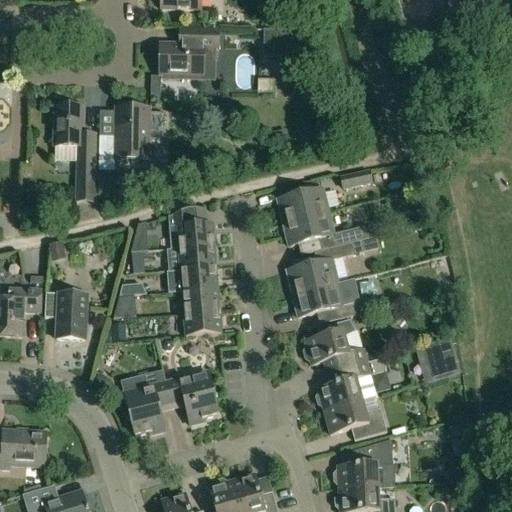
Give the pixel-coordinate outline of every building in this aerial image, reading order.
[(200,0),(160,0),(160,13),(200,14),(200,0)] [(179,32),(179,48),(160,48),(159,80),(203,80),(204,53),(218,54),(218,33),(179,32)] [(302,76),(292,34),(265,34),(265,48),(283,48),(282,75),(302,76)] [(260,42),(247,41),(246,65),(259,66),(260,42)] [(95,138),(82,138),(83,110),(53,110),(53,150),(55,150),(77,150),(76,164),(76,166),(95,166),(95,138)] [(98,140),(98,174),(114,175),(114,162),(148,162),(149,112),(114,111),(113,140),(98,140)] [(285,132),(272,134),(274,143),(286,140),(285,132)] [(94,173),(76,173),(75,203),(93,204),(94,204),(94,203),(94,173)] [(368,175),(340,181),(343,193),(370,187),(368,175)] [(322,192),(276,204),(282,227),(328,215),(322,192)] [(178,252),(213,249),(211,227),(208,227),(206,211),(168,219),(171,252),(166,252),(166,253),(178,252)] [(328,215),(282,227),(287,250),(318,243),(321,254),(329,252),(333,251),(360,245),(368,243),(365,232),(365,230),(333,238),(328,215)] [(368,243),(378,240),(381,239),(378,229),(365,232),(368,243)] [(331,264),(285,275),(291,298),(337,287),(349,284),(349,282),(348,283),(342,261),(363,256),(360,245),(333,251),(329,252),(331,264)] [(180,274),(215,271),(213,249),(178,252),(180,274)] [(217,293),(215,271),(180,274),(166,275),(168,296),(181,295),(181,296),(217,293)] [(337,287),(291,298),(297,321),(336,312),(339,323),(377,314),(374,301),(360,304),(355,282),(349,284),(337,287)] [(119,299),(146,297),(142,287),(122,288),(119,299)] [(9,292),(9,302),(0,301),(0,339),(21,341),(22,315),(40,316),(41,294),(9,292)] [(217,293),(181,296),(183,318),(218,315),(217,293)] [(84,344),(87,298),(46,296),(44,321),(58,322),(56,343),(84,344)] [(117,307),(113,324),(135,322),(133,306),(117,307)] [(185,341),(220,338),(218,315),(183,318),(185,341)] [(367,320),(352,326),(359,342),(373,336),(367,320)] [(327,329),(330,338),(303,345),(310,369),(335,361),(338,373),(366,366),(363,353),(349,357),(344,340),(355,334),(349,322),(327,329)] [(366,366),(338,373),(342,385),(317,392),(323,415),(361,404),(355,383),(386,374),(382,362),(366,366)] [(165,385),(171,409),(184,405),(190,429),(204,426),(203,423),(217,419),(206,375),(165,385)] [(171,409),(165,385),(143,391),(140,381),(121,386),(124,396),(123,396),(128,415),(125,421),(130,424),(134,440),(149,436),(149,440),(164,436),(158,412),(171,409)] [(361,404),(323,415),(330,438),(355,431),(359,443),(386,435),(379,412),(364,416),(361,404)] [(3,434),(2,448),(0,447),(0,472),(2,473),(2,469),(44,471),(44,469),(50,467),(47,457),(44,457),(45,436),(3,434)] [(359,469),(336,470),(338,494),(377,491),(393,490),(390,454),(392,454),(391,444),(358,453),(359,469)] [(253,478),(230,484),(238,511),(275,511),(272,500),(260,503),(253,478)] [(214,511),(238,511),(230,484),(208,491),(214,511)] [(87,511),(86,511),(82,497),(59,504),(54,489),(22,499),(26,511),(87,511)] [(377,491),(338,494),(338,511),(393,511),(393,503),(378,504),(377,491)] [(188,511),(185,497),(161,504),(163,511),(188,511)]
